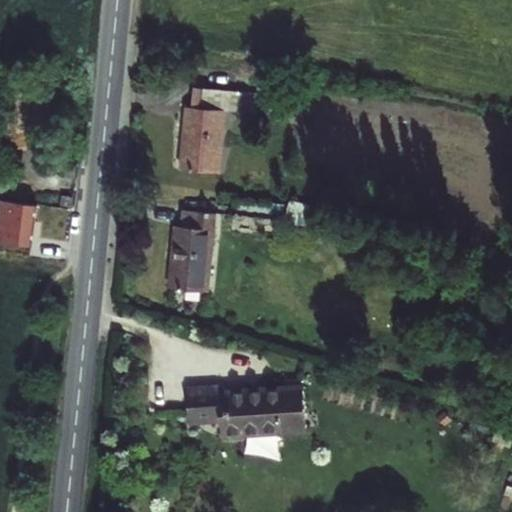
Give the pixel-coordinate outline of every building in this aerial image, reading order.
[(253,110),(255,93),(197,89),(195,108),(187,107),(182,169),(219,171),(224,108),(253,110)] [(76,218),(79,178),(52,175),(49,216),(76,218)] [(278,223),(281,209),(247,202),(244,216),(278,223)] [(209,293),(213,213),(185,212),(184,226),(174,226),(171,291),(209,293)] [(72,258),(76,218),(49,216),(45,256),(72,258)] [(310,434),(306,384),(188,388),(193,435),(310,434)]
